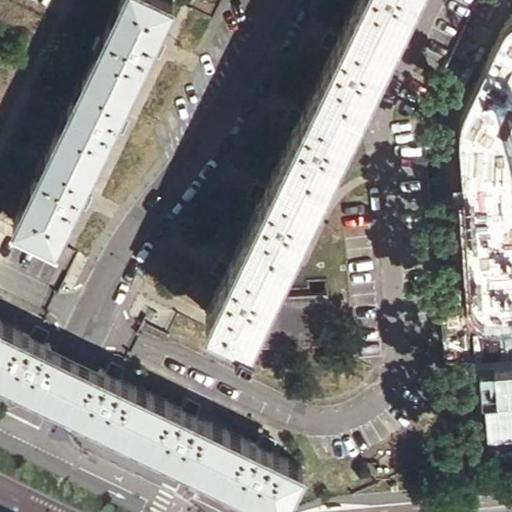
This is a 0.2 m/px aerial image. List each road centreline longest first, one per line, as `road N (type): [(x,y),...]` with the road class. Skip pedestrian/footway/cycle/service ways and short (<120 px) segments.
road 1 (residential): [(31,443),(117,254),(210,134),(290,0)]
road 2 (unclassified): [(169,511),(31,443)]
